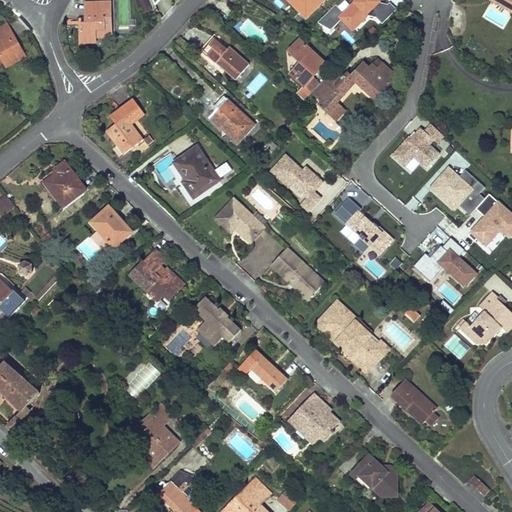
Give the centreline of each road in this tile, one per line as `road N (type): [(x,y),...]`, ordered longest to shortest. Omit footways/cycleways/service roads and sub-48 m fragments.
road 1 (residential): [(55,118),(478,511)]
road 2 (residential): [(430,0),(410,110),(370,152),(364,170),(420,230)]
road 3 (residential): [(79,97),(148,49),(194,0)]
